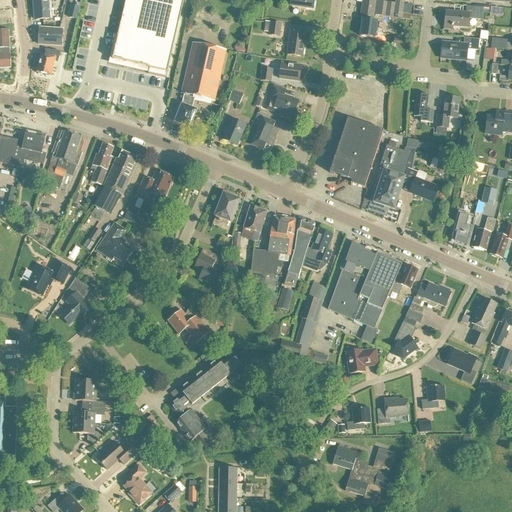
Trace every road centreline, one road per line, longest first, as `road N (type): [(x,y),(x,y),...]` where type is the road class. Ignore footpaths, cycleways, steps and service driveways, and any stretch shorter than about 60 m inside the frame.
road 1 (residential): [(301,456),(337,402),(403,374),(437,349),(478,274)]
road 2 (residential): [(109,510),(69,468),(53,431),(60,359),(95,332)]
road 3 (residential): [(95,332),(165,275),(216,164)]
road 4 (secondary): [(216,164),(19,101)]
road 5 (secondary): [(478,274),(288,195)]
road 6 (residential): [(224,350),(154,402),(95,332)]
road 7 (residential): [(288,195),(330,59)]
